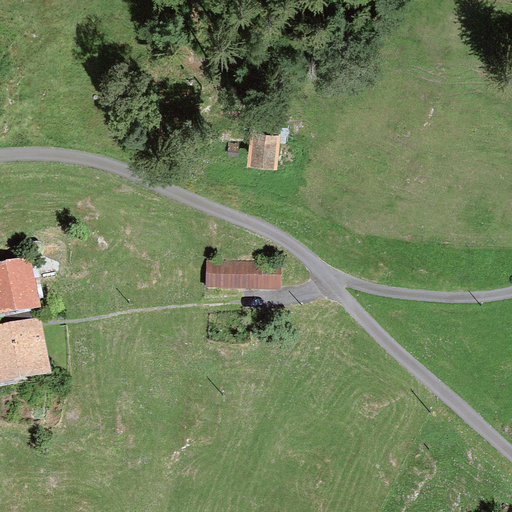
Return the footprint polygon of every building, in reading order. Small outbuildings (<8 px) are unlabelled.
[(278,166),(281,133),(251,130),(247,162),(278,166)] [(42,256),(44,251),(42,246),(37,244),(32,246),(30,251),(32,256),(37,258),(42,256)] [(0,318),(41,311),(39,301),(44,300),(36,263),(31,264),(30,259),(0,265),(0,318)] [(280,291),(281,263),(206,261),(205,289),(280,291)] [(41,319),(0,327),(0,387),(52,377),(41,319)]
